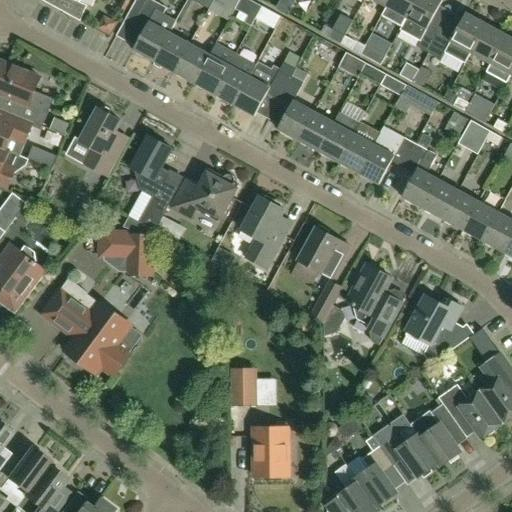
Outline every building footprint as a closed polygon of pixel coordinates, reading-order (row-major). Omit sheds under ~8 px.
[(79,0),(60,0),(57,8),(81,21),(87,5),(79,2),(79,0)] [(154,61),(170,33),(176,21),(163,14),(167,8),(152,0),(136,0),(127,17),(146,27),(134,50),(154,61)] [(213,0),(213,1),(229,10),(234,0),(213,0)] [(288,15),(293,6),(282,0),(281,0),(276,9),(288,15)] [(407,18),(416,0),(390,0),(387,7),(386,7),(381,15),(401,26),(406,18),(407,18)] [(442,30),(430,23),(443,1),(441,0),(416,0),(407,18),(406,18),(401,26),(398,31),(420,42),(417,47),(429,54),(442,30)] [(247,8),(258,15),(262,7),(251,1),(247,8)] [(262,7),(258,15),(256,19),(274,29),(281,17),(262,7)] [(471,53),(487,25),(466,13),(459,25),(448,19),(442,30),(429,54),(441,60),(445,52),(465,63),(471,53)] [(491,64),(507,35),(487,25),(471,53),(491,64)] [(341,44),(345,36),(334,30),(329,38),(341,44)] [(190,44),(170,33),(154,61),(174,72),(190,44)] [(511,75),(511,73),(511,38),(507,35),(491,64),(486,72),(507,83),(511,75)] [(356,42),(345,36),(341,44),(352,50),(356,42)] [(194,83),(210,55),(190,44),(174,72),(194,83)] [(214,94),(236,55),(216,44),(210,55),(194,83),(214,94)] [(385,58),(365,47),(361,55),(381,66),(385,58)] [(357,59),(346,53),(342,60),(353,67),(357,59)] [(234,105),(250,76),(250,77),(256,66),(236,55),(214,94),(234,105)] [(9,113),(10,113),(33,123),(39,125),(50,101),(34,94),(40,78),(2,62),(0,65),(0,93),(15,100),(9,113)] [(267,93),(279,100),(296,69),(284,63),(280,69),(273,66),(271,69),(258,62),(256,66),(250,77),(250,76),(234,105),(255,116),(267,93)] [(362,71),(382,82),(386,75),(366,64),(362,71)] [(299,140),(314,112),(294,101),(304,83),(308,76),(296,69),(279,100),(291,106),(278,129),(299,140)] [(398,81),(386,75),(382,82),(393,89),(398,81)] [(454,106),(465,112),(469,104),(458,98),(454,106)] [(480,110),(469,104),(465,112),(476,118),(480,110)] [(122,121),(110,115),(111,111),(109,109),(106,107),(103,108),(101,110),(98,108),(80,141),(93,148),(84,163),(107,176),(119,154),(107,147),(122,121)] [(24,145),(33,123),(10,113),(9,113),(0,108),(0,147),(6,150),(10,139),(24,145)] [(319,151),(334,123),(334,122),(314,112),(299,140),(319,151)] [(339,162),(354,134),(360,123),(339,112),(334,122),(334,123),(319,151),(339,162)] [(459,137),(468,119),(455,112),(445,129),(459,137)] [(66,136),(71,125),(55,118),(50,130),(66,136)] [(509,126),(498,120),(494,128),(505,134),(509,126)] [(480,126),(472,122),(468,129),(487,139),(491,132),(480,126)] [(403,168),(416,144),(384,127),(374,145),(359,173),(379,184),(392,162),(403,168)] [(502,138),(491,132),(487,139),(486,140),(497,146),(502,138)] [(359,173),(374,145),(354,134),(339,162),(359,173)] [(138,184),(140,190),(155,198),(153,202),(156,204),(144,225),(155,231),(174,196),(161,189),(168,176),(164,174),(162,168),(173,149),(148,135),(131,167),(144,174),(138,184)] [(423,208),(438,180),(427,173),(436,155),(416,144),(403,168),(415,174),(402,197),(423,208)] [(9,151),(6,150),(0,147),(0,186),(7,190),(16,168),(19,169),(25,165),(28,159),(9,151)] [(219,222),(239,185),(235,183),(235,181),(235,178),(233,177),(232,175),(230,175),(228,175),(226,175),(224,177),(209,169),(199,187),(187,180),(172,208),(190,217),(194,209),(219,222)] [(443,219),(458,191),(438,180),(423,208),(443,219)] [(463,230),(478,202),(458,191),(443,219),(463,230)] [(0,239),(6,232),(27,204),(12,193),(0,208),(0,239)] [(267,269),(288,231),(277,224),(284,210),(260,197),(242,230),(257,238),(247,258),(267,269)] [(483,241),(498,213),(478,202),(463,230),(483,241)] [(503,252),(511,235),(511,219),(498,213),(483,241),(503,252)] [(166,237),(174,223),(163,217),(155,231),(166,237)] [(317,228),(299,261),(332,279),(350,246),(328,234),(330,231),(320,225),(318,228),(317,228)] [(153,276),(155,236),(129,235),(100,234),(99,255),(105,256),(105,259),(120,270),(127,270),(127,275),(153,276)] [(511,235),(503,252),(511,257),(511,235)] [(0,296),(7,301),(4,305),(16,314),(48,271),(37,263),(35,252),(26,245),(22,251),(11,243),(0,258),(0,296)] [(379,346),(398,310),(384,303),(382,297),(392,278),(367,264),(346,303),(354,307),(358,319),(370,325),(368,329),(372,342),(379,346)] [(69,279),(62,289),(61,289),(41,316),(74,340),(65,351),(96,374),(101,366),(114,376),(130,355),(117,345),(132,326),(101,303),(98,306),(85,297),(88,293),(69,279)] [(146,286),(129,302),(137,312),(155,295),(146,286)] [(452,330),(464,308),(449,300),(446,307),(425,295),(405,331),(429,344),(424,355),(431,365),(455,348),(448,338),(454,334),(452,330)] [(320,301),(312,316),(324,323),(324,321),(332,308),(320,301)] [(338,333),(345,319),(343,312),(332,307),(332,308),(324,321),(325,337),(338,333)] [(318,333),(318,321),(303,321),(303,333),(318,333)] [(511,415),(511,390),(506,383),(511,378),(511,370),(500,354),(482,367),(493,383),(481,392),(503,423),(511,415)] [(253,405),(253,369),(229,369),(229,405),(253,405)] [(503,423),(481,392),(469,401),(457,385),(439,398),(443,404),(455,421),(465,414),(482,438),(503,423)] [(461,453),(446,433),(458,425),(455,421),(443,404),(431,413),(430,411),(411,424),(418,434),(439,464),(438,464),(441,467),(461,453)] [(2,446),(12,432),(0,423),(0,468),(11,454),(2,446)] [(254,477),(290,476),(289,428),(253,429),(254,477)] [(439,464),(418,434),(406,442),(400,433),(380,447),(393,466),(405,458),(419,478),(438,464),(439,464)] [(397,493),(383,474),(394,466),(393,466),(380,447),(373,437),(366,441),(373,451),(362,460),(359,456),(346,466),(358,482),(377,508),(377,507),(397,493)] [(17,507),(48,464),(49,465),(51,461),(32,447),(21,461),(11,454),(0,468),(0,489),(9,496),(7,499),(17,507)] [(68,479),(49,465),(48,464),(17,507),(23,511),(57,511),(62,506),(52,499),(68,479)] [(358,482),(339,496),(337,494),(327,501),(327,511),(377,511),(380,511),(377,507),(377,508),(358,482)] [(113,511),(115,510),(99,498),(94,504),(77,491),(61,511),(113,511)]
